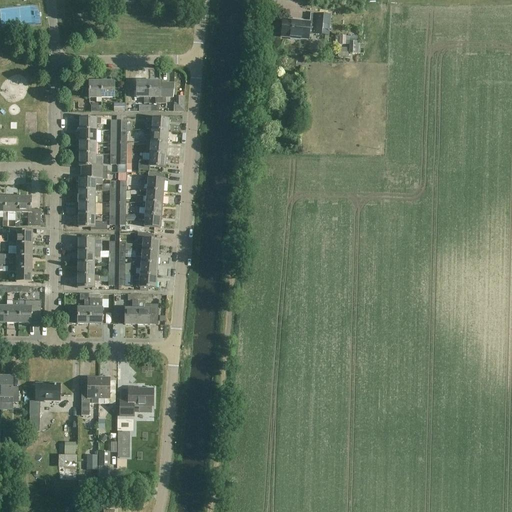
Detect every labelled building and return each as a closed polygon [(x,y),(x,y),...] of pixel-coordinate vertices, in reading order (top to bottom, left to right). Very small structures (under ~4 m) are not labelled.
[(330,16),(316,15),(315,24),(309,23),(310,22),(282,20),(281,38),(290,39),(290,40),(300,41),(300,40),(308,41),(308,34),(314,34),(314,35),(328,36),(330,16)] [(358,38),(336,37),(336,44),(339,44),(339,45),(350,46),(349,54),(358,54),(359,43),(349,43),(349,41),(358,42),(358,38)] [(348,49),(339,49),(339,53),(338,53),(338,57),(348,58),(348,49)] [(88,99),(100,99),(100,82),(88,82),(88,99)] [(100,82),(100,99),(113,99),(113,82),(100,82)] [(148,99),(148,82),(136,82),(136,99),(148,99)] [(161,82),(148,82),(148,99),(155,99),(155,105),(166,105),(166,99),(172,98),(174,85),(161,85),(161,82)] [(79,119),(79,132),(95,132),(95,125),(101,125),(101,120),(95,120),(95,119),(79,119)] [(152,124),(152,131),(168,132),(169,120),(153,119),(149,119),(149,124),(152,124)] [(151,143),(167,144),(168,132),(152,131),(145,130),(144,136),(151,137),(151,143)] [(95,132),(79,132),(79,144),(95,144),(95,143),(100,144),(101,132),(95,132)] [(151,143),(150,155),(166,156),(167,144),(151,143)] [(79,156),(95,156),(95,144),(79,144),(79,156)] [(165,169),(166,156),(150,155),(142,155),(142,161),(139,161),(138,170),(149,171),(149,167),(165,169)] [(80,174),(106,174),(107,168),(95,168),(95,156),(79,156),(79,168),(81,168),(80,174)] [(131,156),(127,156),(126,167),(117,166),(117,174),(131,174),(131,156)] [(147,192),(163,193),(164,181),(163,180),(163,175),(148,173),(148,179),(142,179),(142,185),(147,185),(147,192)] [(106,174),(80,174),(80,180),(78,180),(78,192),(95,192),(95,185),(102,185),(102,180),(106,180),(106,174)] [(95,192),(78,192),(78,204),(94,204),(95,192)] [(162,205),(163,193),(147,192),(141,192),(141,197),(146,197),(146,203),(140,203),(143,203),(162,205)] [(18,214),(18,198),(6,198),(6,214),(7,214),(15,214),(15,222),(20,222),(20,214),(18,214)] [(18,214),(20,214),(28,214),(28,227),(40,227),(41,211),(31,211),(31,198),(18,198),(18,214)] [(145,215),(161,217),(162,205),(143,203),(140,203),(140,208),(145,209),(145,215)] [(94,204),(78,204),(78,216),(94,216),(94,204)] [(161,217),(145,215),(139,215),(138,221),(144,221),(144,228),(160,229),(161,217)] [(94,216),(78,216),(78,228),(90,229),(90,232),(106,232),(106,224),(94,224),(94,216)] [(17,235),(17,243),(17,245),(32,245),(32,232),(17,232),(17,230),(9,230),(8,235),(17,235)] [(137,239),(137,245),(143,245),(142,252),(158,253),(159,241),(154,240),(154,234),(138,233),(137,239)] [(77,253),(100,253),(94,253),(94,241),(78,240),(77,253)] [(32,257),(32,245),(17,245),(17,243),(8,243),(8,247),(16,247),(16,255),(16,257),(32,257)] [(158,253),(142,252),(136,251),(136,257),(142,258),(141,264),(157,265),(158,253)] [(77,253),(77,265),(94,265),(94,258),(100,258),(100,253),(77,253)] [(126,253),(119,253),(119,263),(125,263),(125,258),(130,258),(130,253),(126,253)] [(1,260),(0,259),(0,267),(2,268),(4,268),(4,260),(16,260),(16,268),(16,270),(32,270),(32,257),(16,257),(16,255),(1,255),(1,260)] [(157,277),(157,265),(141,264),(135,263),(135,269),(141,270),(140,276),(134,275),(134,276),(137,276),(157,277)] [(94,265),(77,265),(77,277),(98,277),(93,277),(94,265)] [(2,268),(2,272),(16,272),(16,283),(32,283),(32,270),(16,270),(16,268),(4,268),(2,268)] [(125,277),(119,278),(119,287),(130,287),(134,281),(134,276),(134,275),(132,275),(132,277),(125,277)] [(137,276),(134,276),(134,281),(140,282),(139,288),(156,289),(157,277),(137,276)] [(98,282),(98,277),(77,277),(77,289),(93,289),(93,282),(98,282)] [(77,325),(89,326),(89,295),(79,295),(79,301),(82,301),(82,309),(77,309),(68,309),(68,322),(77,323),(77,325)] [(89,326),(102,326),(102,309),(102,300),(99,300),(99,296),(89,295),(89,326)] [(7,324),(19,324),(19,308),(19,303),(14,302),(14,308),(7,308),(7,324)] [(19,308),(19,324),(31,325),(31,321),(41,321),(41,303),(25,302),(25,308),(19,308)] [(137,310),(137,327),(149,327),(149,324),(157,324),(158,306),(144,306),(144,310),(137,310)] [(123,307),(115,307),(115,326),(123,326),(123,307)] [(124,326),(137,327),(137,310),(125,310),(124,326)] [(1,378),(1,404),(18,404),(18,389),(12,389),(13,378),(1,378)] [(90,416),(90,405),(98,405),(98,400),(98,379),(87,379),(87,392),(81,392),(81,405),(81,416),(90,416)] [(98,379),(98,400),(104,400),(104,405),(115,405),(115,392),(109,392),(109,379),(98,379)] [(59,385),(36,385),(35,403),(43,403),(43,402),(59,402),(59,385)] [(137,389),(128,389),(128,402),(120,402),(120,417),(133,417),(133,407),(152,407),(153,391),(150,391),(149,390),(145,390),(144,391),(137,391),(137,389)] [(79,446),(67,446),(67,457),(79,457),(79,446)] [(121,446),(120,456),(129,456),(129,446),(121,446)]
